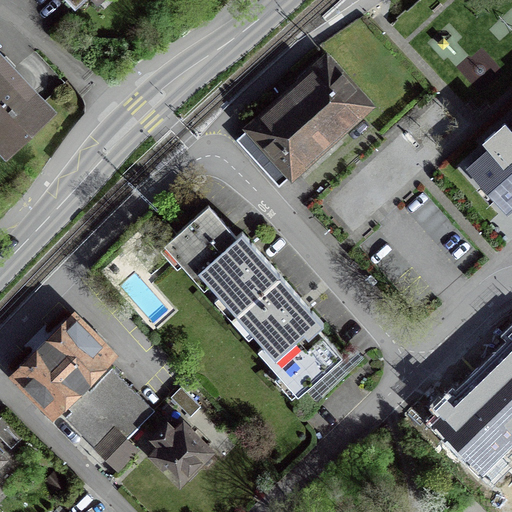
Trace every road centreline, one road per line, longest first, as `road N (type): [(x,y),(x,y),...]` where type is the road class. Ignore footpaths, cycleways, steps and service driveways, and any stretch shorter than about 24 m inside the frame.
road 1 (primary): [(0,268),(142,111),(280,0)]
road 2 (residential): [(204,139),(417,365)]
road 3 (residential): [(265,511),(417,365)]
road 4 (residential): [(0,380),(127,511)]
road 5 (residential): [(417,365),(511,279)]
